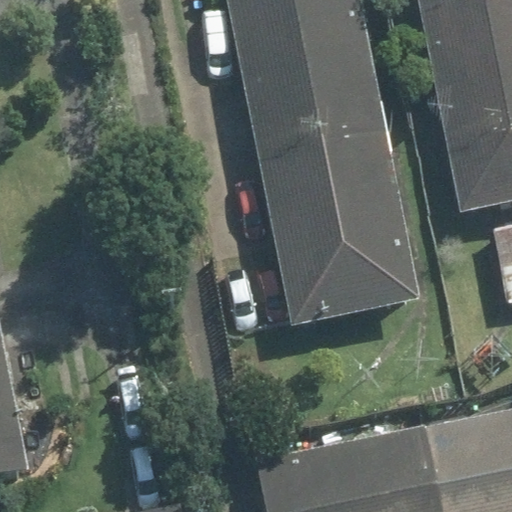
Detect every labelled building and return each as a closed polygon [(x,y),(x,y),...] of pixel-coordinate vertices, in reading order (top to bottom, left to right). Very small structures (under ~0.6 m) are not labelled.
[(220,0),(223,12),(195,18),(209,89),(237,84),(288,345),(418,319),(356,0),(220,0)] [(511,0),(410,0),(457,227),(511,215),(511,0)] [(511,235),(483,241),(498,315),(511,312),(511,235)] [(0,491),(30,485),(0,339),(0,491)] [(511,511),(511,417),(250,474),(258,511),(511,511)]
